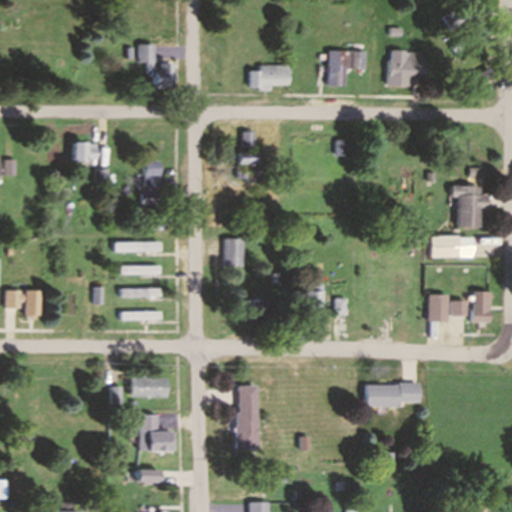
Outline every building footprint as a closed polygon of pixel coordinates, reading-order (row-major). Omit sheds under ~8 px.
[(447,29),(476,18),(472,6),(442,17),(447,29)] [(486,37),(481,28),(448,45),(452,53),(486,37)] [(137,45),(137,63),(148,63),(148,88),(171,88),(171,64),(153,64),(153,45),(137,45)] [(422,52),(385,51),(384,87),(405,87),(406,79),(422,80),(422,52)] [(362,52),(324,52),(324,86),(343,86),(343,70),(362,70),(362,52)] [(247,71),(247,90),(269,90),(269,86),(286,86),(286,65),(256,65),(256,71),(247,71)] [(459,92),(492,80),(488,71),(455,82),(459,92)] [(254,132),(241,132),(241,148),(254,148),(254,132)] [(96,143),(74,143),(74,163),(96,163),(96,143)] [(236,152),(236,181),(260,181),(260,152),(236,152)] [(161,186),(161,162),(144,162),(144,186),(161,186)] [(96,169),(96,183),(109,183),(109,169),(96,169)] [(479,227),(479,210),(487,210),(487,195),(479,195),(480,186),(450,186),(450,196),(456,197),(456,227),(479,227)] [(159,193),(143,193),(143,205),(159,205),(159,193)] [(430,257),(458,257),(458,235),(430,235),(430,257)] [(224,266),(244,266),(244,238),(224,238),(224,266)] [(161,252),(161,241),(115,241),(115,252),(161,252)] [(121,265),(121,274),(160,274),(160,265),(121,265)] [(406,274),(396,274),(396,321),(406,321),(406,274)] [(308,291),(294,291),(294,307),(306,307),(306,315),(323,315),(323,284),(308,284),(308,291)] [(162,287),(121,287),(121,297),(162,297),(162,287)] [(81,315),(81,288),(62,288),(62,315),(81,315)] [(6,308),(25,308),(25,318),(41,318),(41,291),(6,291),(6,308)] [(489,292),(472,292),(472,322),(489,322),(489,292)] [(346,298),(335,298),(335,314),(346,314),(346,298)] [(266,318),(266,299),(231,299),(231,318),(266,318)] [(450,315),(465,315),(465,301),(450,301),(450,315)] [(162,310),(121,310),(121,320),(162,320),(162,310)] [(168,397),(168,376),(132,376),(132,397),(168,397)] [(365,382),(365,405),(419,405),(419,383),(365,382)] [(258,449),(258,385),(236,385),(236,449),(258,449)] [(139,414),(139,451),(175,451),(175,431),(157,431),(157,414),(139,414)] [(160,481),(160,469),(137,469),(137,481),(160,481)] [(0,498),(8,498),(8,480),(0,479),(0,498)] [(247,511),(269,511),(269,502),(248,502),(247,511)]
